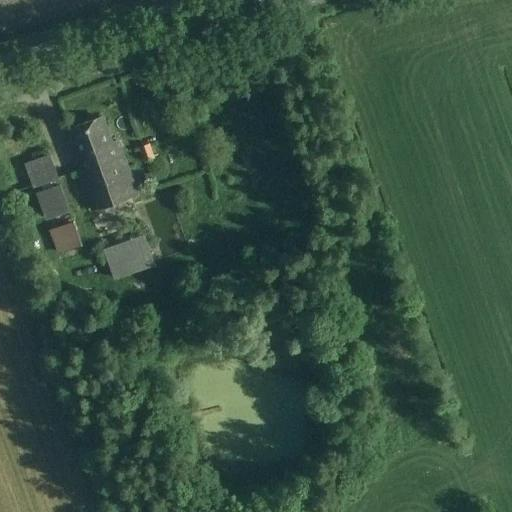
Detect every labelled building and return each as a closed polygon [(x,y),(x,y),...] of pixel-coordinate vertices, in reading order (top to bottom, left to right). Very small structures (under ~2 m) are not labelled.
[(92,208),(136,192),(117,141),(111,143),(102,117),(70,128),(84,169),(79,172),(92,208)] [(27,152),(37,180),(61,172),(51,144),(27,152)] [(60,186),(38,194),(47,218),(69,210),(60,186)] [(173,206),(153,216),(171,252),(191,243),(173,206)] [(72,210),(51,220),(64,250),(86,240),(72,210)] [(144,234),(105,248),(113,269),(152,256),(144,234)]
